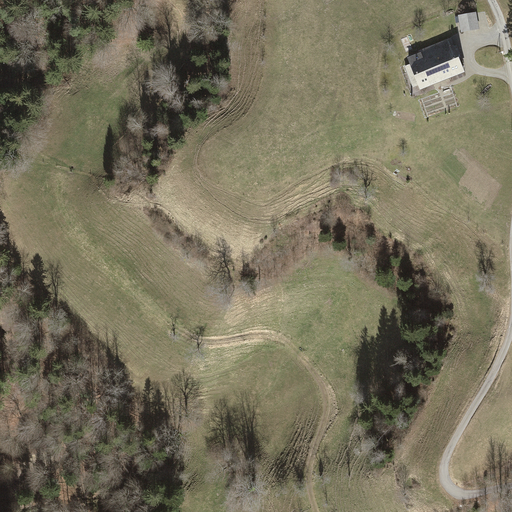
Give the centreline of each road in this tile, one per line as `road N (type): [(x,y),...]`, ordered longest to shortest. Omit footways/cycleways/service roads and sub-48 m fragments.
road 1 (track): [(178,331),(217,341),(272,335),(325,387),(309,465),(316,511)]
road 2 (track): [(511,324),(451,445),(445,476),(464,493),(511,485)]
